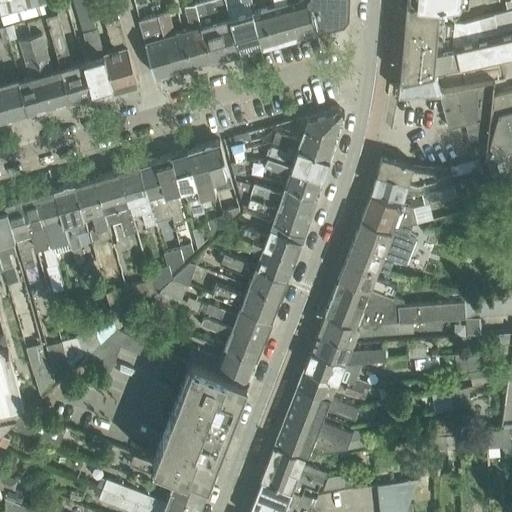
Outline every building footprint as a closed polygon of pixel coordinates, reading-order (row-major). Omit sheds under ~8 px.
[(0,12),(3,24),(13,22),(45,12),(41,0),(8,0),(2,2),(0,2),(0,12)] [(88,0),(75,0),(81,19),(93,15),(88,0)] [(212,58),(240,49),(231,16),(226,0),(198,0),(196,1),(202,23),(212,58)] [(249,0),(226,0),(231,16),(240,49),(242,49),(257,45),(262,43),(253,10),(249,0)] [(274,0),(275,3),(253,10),(262,43),(297,33),(287,0),(274,0)] [(287,0),(297,33),(317,27),(309,0),(287,0)] [(348,0),(309,0),(317,27),(343,20),(348,13),(348,0)] [(406,0),(405,16),(437,19),(453,20),(454,0),(406,0)] [(212,58),(202,23),(196,1),(186,4),(192,25),(183,28),(193,63),(212,58)] [(511,7),(506,9),(461,21),(453,20),(451,45),(455,44),(460,64),(499,55),(511,51),(511,7)] [(168,9),(158,12),(174,68),(193,63),(183,28),(174,30),(168,9)] [(51,33),(61,64),(70,98),(90,93),(94,91),(84,58),(80,59),(71,61),(62,30),(57,12),(46,15),(51,33)] [(138,18),(154,74),(174,68),(158,12),(138,18)] [(107,50),(104,51),(114,86),(137,79),(119,16),(104,20),(112,48),(107,50)] [(405,16),(403,37),(436,40),(437,19),(405,16)] [(403,37),(399,77),(460,64),(455,44),(451,45),(453,20),(437,19),(436,40),(403,37)] [(13,22),(3,24),(0,25),(0,28),(4,41),(10,39),(10,37),(17,35),(13,22)] [(91,55),(84,58),(94,91),(114,86),(104,51),(103,51),(96,26),(84,30),(91,55)] [(41,30),(29,34),(51,104),(70,98),(61,64),(52,67),(41,30)] [(22,76),(19,77),(28,110),(32,109),(51,104),(29,34),(24,35),(19,37),(30,74),(22,76)] [(511,51),(499,55),(460,64),(399,77),(398,91),(402,91),(439,89),(446,89),(461,86),(459,79),(476,75),(476,73),(511,65),(511,51)] [(0,118),(16,114),(27,111),(28,110),(19,77),(18,76),(17,76),(6,80),(0,81),(0,118)] [(446,89),(439,89),(449,126),(465,122),(490,115),(487,140),(486,153),(491,172),(511,166),(511,87),(508,89),(492,93),(493,80),(461,86),(446,89)] [(338,104),(297,116),(293,130),(300,133),(300,132),(302,127),(335,138),(344,110),(338,104)] [(329,157),(332,145),(335,138),(302,127),(300,132),(301,132),(300,137),(288,133),(287,134),(276,130),(272,140),(286,145),(288,146),(295,148),(296,146),(329,157)] [(249,130),(233,134),(236,142),(242,141),(252,140),(249,130)] [(232,183),(221,145),(220,138),(202,143),(202,145),(215,188),(232,183)] [(215,188),(202,145),(202,143),(186,148),(199,192),(202,205),(210,203),(206,190),(215,188)] [(266,156),(322,175),(329,157),(296,146),(295,148),(288,146),(287,150),(272,144),(267,147),(264,156),(266,156)] [(243,146),(232,149),(235,160),(244,159),(246,159),(245,153),(243,146)] [(202,205),(199,192),(186,148),(170,152),(179,186),(186,184),(193,208),(202,205)] [(173,187),(179,186),(170,152),(154,157),(170,215),(172,221),(182,218),(180,212),(173,187)] [(382,153),(377,170),(421,183),(437,178),(436,177),(435,172),(411,169),(413,162),(382,153)] [(316,193),(322,175),(266,156),(263,165),(286,173),(283,182),(316,193)] [(154,220),(170,215),(154,157),(137,162),(147,195),(154,220)] [(479,157),(450,164),(453,174),(481,167),(479,157)] [(235,160),(230,161),(234,173),(246,173),(244,159),(235,160)] [(132,215),(141,212),(144,225),(149,224),(155,222),(154,220),(147,195),(137,162),(117,168),(126,201),(133,224),(128,226),(129,229),(133,228),(133,229),(136,229),(132,215)] [(133,224),(126,201),(117,168),(93,175),(106,222),(118,218),(122,233),(133,229),(133,228),(129,229),(128,226),(133,224)] [(377,170),(372,188),(391,194),(402,196),(405,189),(416,192),(420,191),(454,182),(452,174),(437,178),(421,183),(377,170)] [(93,175),(72,181),(82,214),(90,211),(98,240),(110,236),(106,222),(93,175)] [(250,183),(235,179),(239,189),(247,192),(250,183)] [(72,181),(53,186),(70,246),(81,243),(77,231),(86,228),(82,214),(72,181)] [(316,193),(283,182),(279,193),(274,191),(275,189),(253,182),(249,193),(292,208),(292,209),(309,215),(316,193)] [(457,196),(454,182),(420,191),(424,204),(457,196)] [(70,246),(53,186),(35,192),(52,251),(70,246)] [(302,235),(309,215),(292,209),(292,208),(249,193),(247,192),(239,189),(244,208),(245,204),(268,211),(268,209),(273,211),(270,221),(302,235)] [(417,222),(413,207),(390,198),(371,191),(362,216),(382,223),(382,224),(392,227),(412,223),(417,222)] [(35,192),(20,196),(33,244),(39,242),(46,264),(55,261),(52,251),(35,192)] [(20,196),(4,201),(13,234),(15,233),(25,266),(34,263),(29,245),(33,244),(20,196)] [(11,234),(13,234),(4,201),(0,201),(0,263),(1,266),(13,263),(9,251),(16,249),(11,234)] [(220,208),(222,213),(224,221),(239,207),(238,203),(220,208)] [(210,233),(224,221),(222,213),(206,218),(210,233)] [(362,216),(347,255),(377,266),(387,271),(393,257),(406,261),(416,237),(408,233),(412,223),(392,227),(382,224),(382,223),(362,216)] [(242,225),(238,234),(294,256),(302,235),(270,221),(265,234),(242,225)] [(191,227),(196,246),(204,239),(199,225),(191,227)] [(257,253),(253,263),(286,276),(294,256),(238,234),(234,244),(257,253)] [(179,243),(179,246),(183,258),(192,250),(189,240),(179,243)] [(163,251),(166,263),(169,271),(183,258),(179,246),(163,251)] [(286,276),(253,263),(224,251),(220,261),(250,273),(246,282),(279,296),(286,276)] [(339,274),(403,300),(403,298),(392,293),(397,283),(373,275),(377,266),(347,255),(339,274)] [(195,263),(188,260),(170,277),(185,283),(187,284),(195,263)] [(145,269),(148,277),(153,293),(170,277),(169,271),(166,263),(145,269)] [(356,323),(413,319),(466,314),(465,299),(403,302),(403,300),(339,274),(325,311),(356,323)] [(148,277),(124,284),(132,312),(153,293),(148,277)] [(170,277),(153,293),(157,295),(174,301),(178,303),(185,283),(170,277)] [(212,294),(238,304),(271,317),(279,296),(246,282),(242,293),(217,283),(212,294)] [(116,327),(132,312),(124,284),(105,290),(112,313),(116,327)] [(157,295),(143,308),(145,313),(167,321),(174,301),(157,295)] [(193,297),(189,307),(203,313),(264,336),(266,331),(271,317),(238,304),(235,312),(207,302),(207,304),(201,301),(201,300),(193,297)] [(325,311),(318,329),(352,342),(355,334),(414,329),(413,319),(356,323),(325,311)] [(112,313),(92,319),(93,324),(99,343),(101,341),(115,328),(116,327),(112,313)] [(223,342),(256,355),(264,336),(203,313),(199,323),(226,333),(223,342)] [(128,321),(123,330),(133,334),(138,325),(128,321)] [(93,324),(75,330),(75,332),(81,353),(82,358),(99,343),(93,324)] [(115,328),(101,341),(99,343),(82,358),(81,359),(109,370),(121,344),(139,351),(144,339),(115,328)] [(311,347),(346,360),(361,359),(385,357),(385,349),(348,351),(352,342),(318,329),(311,347)] [(75,332),(59,336),(67,366),(81,353),(75,332)] [(59,336),(45,340),(50,360),(60,372),(67,366),(59,336)] [(40,338),(25,342),(32,371),(34,370),(40,392),(55,377),(51,366),(47,361),(40,338)] [(191,345),(187,356),(192,358),(214,366),(247,379),(255,359),(256,355),(223,342),(221,345),(218,355),(191,345)] [(409,356),(426,354),(425,344),(408,346),(409,356)] [(311,347),(303,367),(362,390),(364,386),(368,388),(370,384),(354,377),(361,359),(346,360),(311,347)] [(0,485),(1,486),(1,484),(0,481),(0,433),(12,423),(29,407),(27,401),(29,401),(16,360),(13,350),(8,351),(7,349),(0,350),(0,485)] [(510,350),(466,352),(468,370),(501,365),(508,364),(510,350)] [(438,355),(423,356),(424,366),(439,364),(438,355)] [(163,432),(152,460),(208,481),(219,453),(225,437),(247,379),(214,366),(192,358),(169,415),(163,432)] [(501,365),(468,370),(471,384),(503,379),(501,365)] [(361,392),(362,390),(303,367),(298,382),(329,395),(332,387),(364,399),(366,394),(361,392)] [(298,382),(290,401),(322,413),(325,405),(354,417),(359,406),(329,395),(298,382)] [(451,387),(441,388),(444,408),(454,406),(451,387)] [(322,413),(290,401),(283,420),(348,443),(349,439),(365,437),(363,429),(352,428),(351,431),(320,418),(322,413)] [(67,421),(29,407),(12,423),(59,442),(67,421)] [(511,413),(503,412),(502,420),(511,421),(511,413)] [(429,417),(429,435),(435,434),(452,433),(451,414),(429,417)] [(348,443),(283,420),(276,438),(295,445),(307,450),(309,444),(326,450),(366,444),(365,437),(349,439),(348,443)] [(509,439),(508,426),(500,427),(485,428),(487,446),(509,445),(509,439)] [(2,432),(0,436),(0,442),(6,445),(10,436),(2,432)] [(452,433),(435,434),(436,446),(456,445),(455,433),(452,433)] [(318,477),(321,478),(324,480),(327,472),(302,462),(305,454),(275,442),(268,459),(298,471),(298,470),(318,478),(318,477)] [(391,443),(375,446),(378,458),(393,455),(391,443)] [(133,453),(130,462),(154,472),(152,478),(170,485),(168,490),(200,503),(208,481),(152,460),(133,453)] [(393,455),(378,458),(380,469),(395,466),(393,455)] [(317,489),(321,478),(318,477),(318,478),(298,470),(298,471),(268,459),(261,476),(302,492),(305,484),(317,489)] [(15,476),(0,470),(0,481),(1,484),(11,488),(15,476)] [(330,475),(325,487),(354,483),(353,472),(330,475)] [(305,511),(311,496),(302,492),(261,476),(251,501),(247,511),(305,511)] [(106,477),(102,487),(163,511),(196,511),(200,503),(168,490),(164,499),(106,477)] [(418,477),(377,483),(379,511),(404,511),(408,504),(409,501),(418,477)] [(134,511),(163,511),(102,487),(98,498),(134,511)] [(43,511),(5,497),(5,511),(43,511)] [(404,511),(412,511),(412,502),(409,501),(408,504),(404,511)]
